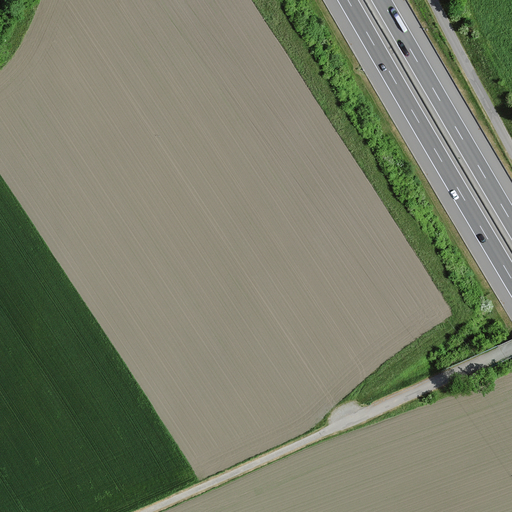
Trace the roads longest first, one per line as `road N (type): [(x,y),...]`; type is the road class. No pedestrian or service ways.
road 1 (unclassified): [(511,348),(146,511)]
road 2 (motorway): [(348,0),(511,279)]
road 3 (motorway): [(511,221),(382,0)]
road 4 (unclassified): [(433,0),(511,148)]
